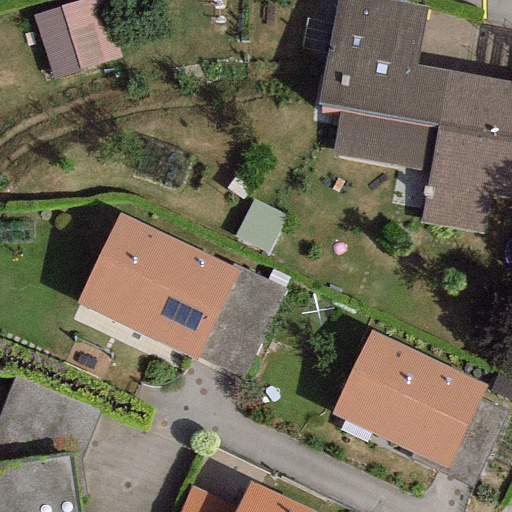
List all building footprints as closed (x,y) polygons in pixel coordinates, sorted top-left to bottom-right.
[(79,0),(36,9),(50,76),(116,63),(103,0),(79,0)] [(426,8),(382,0),(334,0),(315,102),(337,106),(328,154),(428,173),(419,223),(511,240),(511,77),(511,84),(416,66),(426,8)] [(249,199),(231,238),(266,255),(285,216),(249,199)] [(229,268),(116,215),(75,302),(197,359),(238,272),(229,268)] [(231,264),(229,268),(238,272),(197,359),(242,380),(285,289),(231,264)] [(485,386),(368,331),(328,415),(445,470),(485,386)] [(14,375),(0,412),(0,463),(67,454),(81,460),(98,411),(14,375)] [(0,463),(0,511),(75,511),(67,454),(0,463)] [(311,511),(249,482),(234,509),(232,511),(311,511)] [(232,511),(234,509),(190,489),(179,511),(232,511)]
